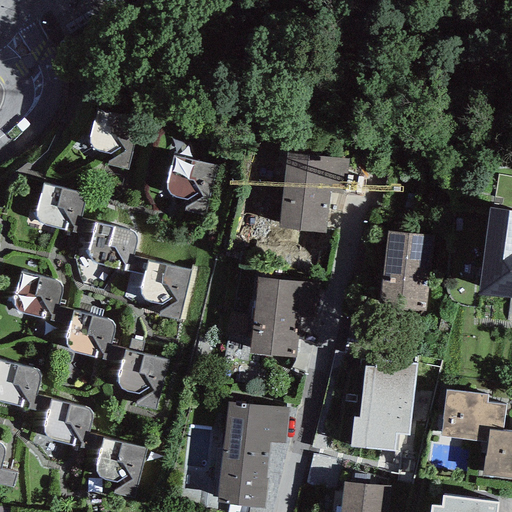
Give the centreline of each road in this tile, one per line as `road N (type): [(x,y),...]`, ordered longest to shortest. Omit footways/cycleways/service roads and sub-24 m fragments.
road 1 (residential): [(283,511),(363,174)]
road 2 (secondary): [(0,136),(31,107),(37,84),(0,24)]
